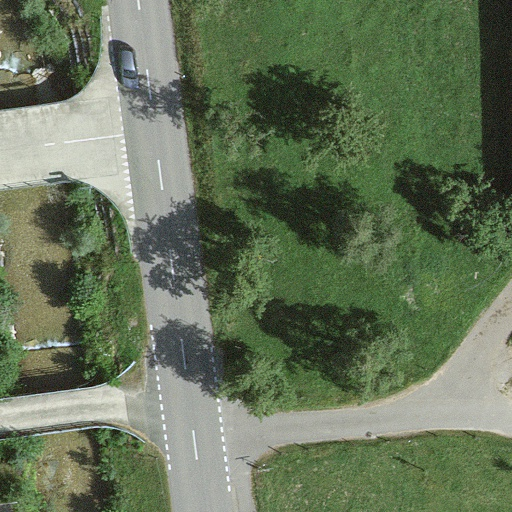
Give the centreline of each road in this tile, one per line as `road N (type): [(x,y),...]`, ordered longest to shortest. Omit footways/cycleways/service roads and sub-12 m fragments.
road 1 (tertiary): [(203,511),(139,0)]
road 2 (track): [(511,421),(406,418),(240,433)]
road 3 (track): [(0,419),(188,393)]
